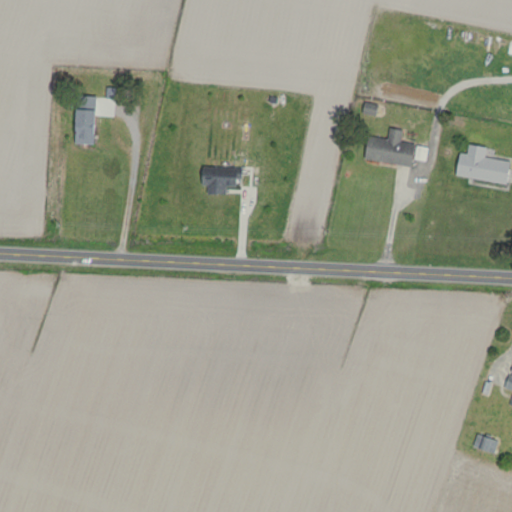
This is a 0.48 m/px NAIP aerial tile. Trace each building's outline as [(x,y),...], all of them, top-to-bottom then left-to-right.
[(93,144),(93,95),(72,95),(71,143),(93,144)] [(361,158),(409,167),(414,144),(399,141),(401,130),(387,127),(385,139),(365,135),(361,158)] [(456,153),(453,176),(505,183),(508,161),(484,157),(485,147),(467,144),(465,154),(456,153)] [(239,166),(198,166),(198,185),(205,185),(205,193),(223,193),(223,186),(239,186),(239,166)] [(511,361),(503,388),(511,391),(511,361)] [(493,454),(497,440),(475,434),(471,447),(493,454)]
